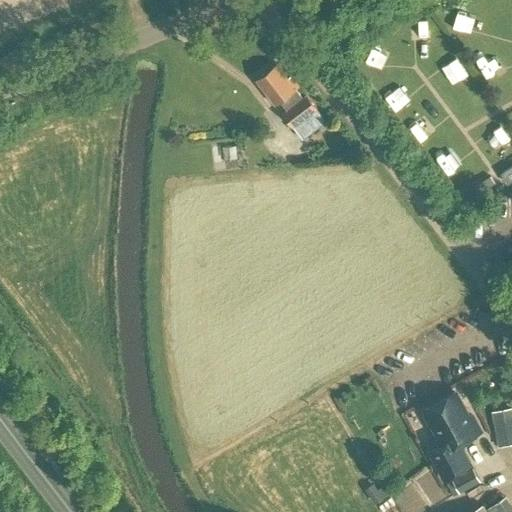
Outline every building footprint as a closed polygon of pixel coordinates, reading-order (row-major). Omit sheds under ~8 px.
[(280,102),(288,112),(284,115),(304,140),(328,121),(308,96),(304,99),(297,90),(301,87),(292,76),(289,78),(278,65),(256,82),(275,106),(280,102)] [(511,167),(501,174),(507,183),(511,180),(511,167)] [(446,443),(432,451),(447,479),(473,465),(462,443),(484,431),(475,415),(471,417),(458,392),(428,408),(428,414),(433,423),(436,424),(446,443)] [(511,415),(493,419),(498,447),(511,444),(511,415)] [(473,468),(453,479),(460,493),(481,482),(473,468)]
